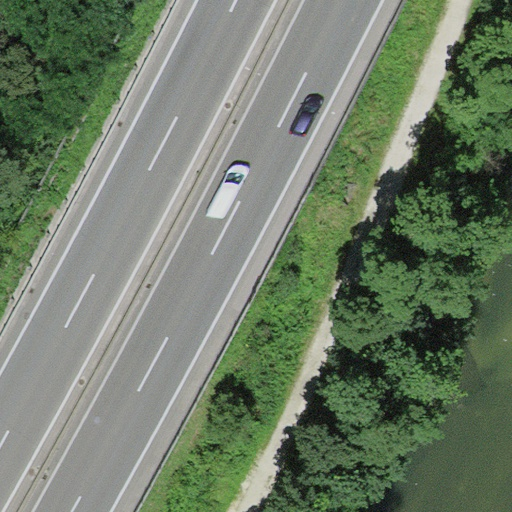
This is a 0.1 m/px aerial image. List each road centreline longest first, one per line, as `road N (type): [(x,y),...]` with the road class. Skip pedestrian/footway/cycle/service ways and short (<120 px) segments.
road 1 (motorway): [(69,511),(341,0)]
road 2 (motorway): [(233,0),(0,434)]
